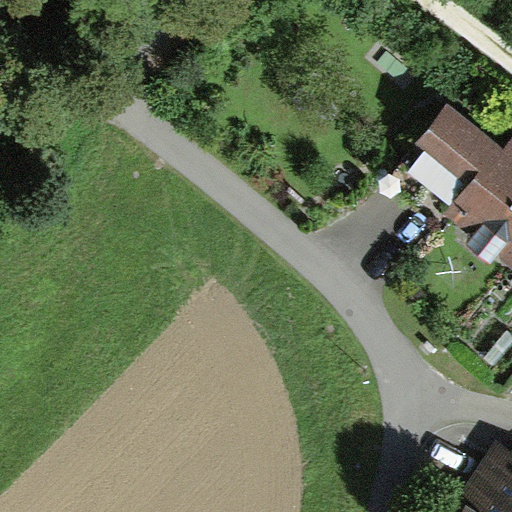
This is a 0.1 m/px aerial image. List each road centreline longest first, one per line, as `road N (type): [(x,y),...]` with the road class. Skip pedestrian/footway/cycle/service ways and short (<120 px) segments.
road 1 (residential): [(410,407),(346,290),(92,84)]
road 2 (residential): [(92,84),(182,0)]
